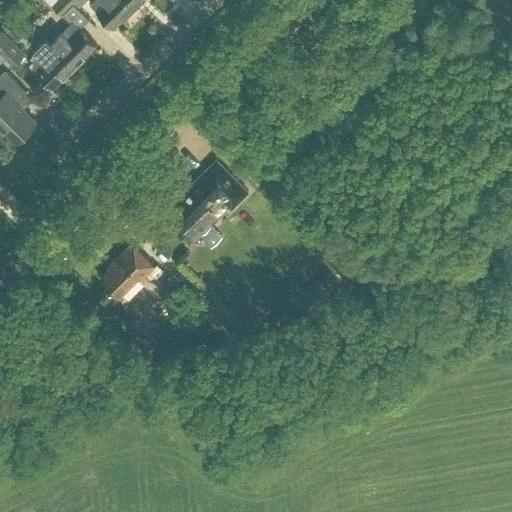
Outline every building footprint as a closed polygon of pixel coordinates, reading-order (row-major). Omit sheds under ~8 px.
[(49,0),(62,13),(74,0),(49,0)] [(135,5),(135,4),(130,0),(92,0),(90,2),(114,26),(135,5)] [(45,36),(62,52),(74,65),(96,44),(72,20),(52,40),(46,35),(45,36)] [(0,50),(5,56),(12,63),(24,52),(2,29),(0,30),(0,50)] [(74,65),(62,52),(45,36),(33,48),(40,54),(30,64),(53,87),(74,65)] [(0,123),(4,128),(16,140),(36,120),(23,108),(22,106),(12,96),(23,86),(5,69),(0,74),(0,123)] [(167,210),(184,227),(195,239),(217,217),(231,204),(232,206),(250,189),(239,178),(238,178),(229,187),(209,165),(208,166),(175,198),(177,200),(167,210)] [(141,276),(154,265),(131,241),(106,265),(109,268),(100,276),(118,295),(139,274),(141,276)] [(330,273),(318,281),(330,299),(342,291),(330,273)] [(297,296),(310,313),(330,299),(318,281),(297,296)] [(186,293),(226,333),(235,323),(196,283),(186,293)] [(118,315),(126,323),(133,316),(125,308),(118,315)] [(279,329),(290,323),(283,310),(272,316),(279,329)] [(125,324),(134,333),(137,336),(146,327),(134,315),(133,316),(126,323),(125,324)] [(122,394),(141,374),(118,351),(98,371),(115,387),(112,390),(118,396),(121,393),(122,394)] [(274,388),(282,379),(264,363),(256,372),(274,388)]
